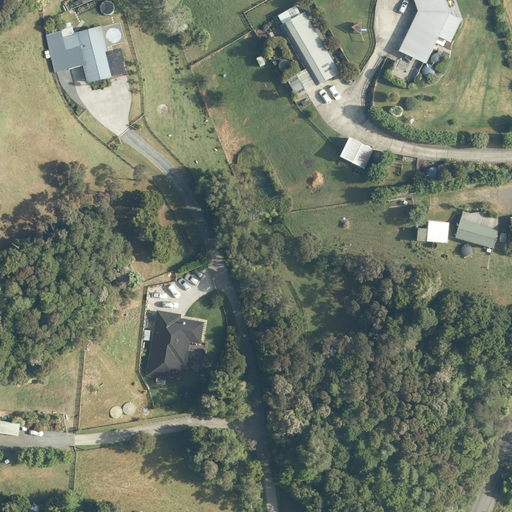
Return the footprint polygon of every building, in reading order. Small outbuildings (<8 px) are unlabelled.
[(410,0),(415,13),(397,52),(423,64),(435,38),(447,44),(458,20),(447,15),(447,14),(442,0),(410,0)] [(303,12),(280,26),(315,86),(339,73),(303,12)] [(53,33),(45,35),(54,74),(83,67),(87,85),(113,78),(101,30),(75,37),(73,28),(72,29),(72,28),(72,27),(72,26),(72,25),(71,25),(71,24),(70,24),(69,23),(68,23),(67,23),(66,23),(65,24),(64,24),(64,25),(63,25),(63,26),(63,27),(63,28),(63,29),(63,30),(64,30),(60,31),(61,30),(61,29),(61,28),(61,27),(61,26),(61,25),(60,25),(60,24),(59,23),(58,23),(58,22),(57,22),(56,22),(55,22),(54,22),(53,23),(52,23),(51,24),(50,25),(50,26),(50,27),(50,28),(50,29),(50,30),(50,31),(51,32),(52,33),(53,33)] [(340,158),(362,169),(371,151),(350,140),(340,158)] [(458,220),(453,239),(490,250),(499,219),(478,213),(469,214),(462,212),(459,221),(458,220)] [(416,242),(446,244),(447,224),(428,222),(427,230),(417,229),(416,242)] [(156,311),(146,376),(176,380),(179,363),(184,364),(188,340),(198,342),(202,321),(179,317),(179,315),(156,311)] [(20,424),(0,422),(0,434),(19,436),(20,424)]
